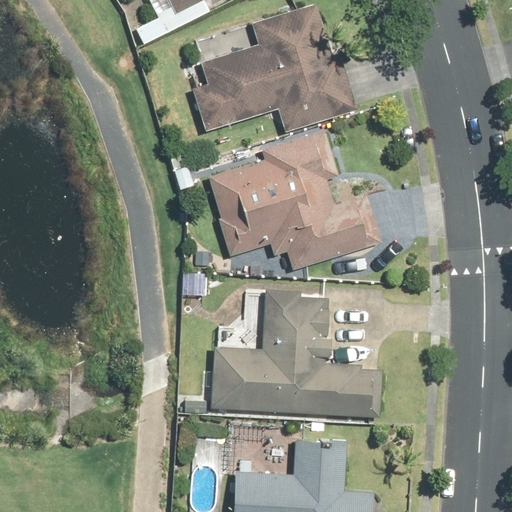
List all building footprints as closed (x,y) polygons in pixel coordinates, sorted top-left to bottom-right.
[(153,0),(162,19),(201,0),(153,0)] [(262,40),(187,62),(206,128),(278,107),(284,127),(359,105),(341,46),(336,48),(321,0),(314,0),(255,17),(262,40)] [(289,268),(381,241),(364,187),(347,192),(327,122),(268,139),(272,152),(209,170),(234,256),(281,242),(289,268)] [(213,342),(211,405),(383,410),(384,363),(334,362),(336,293),(267,291),(266,343),(213,342)] [(235,511),(378,511),(380,486),(346,483),(349,444),(302,441),(300,469),(239,465),(235,511)]
